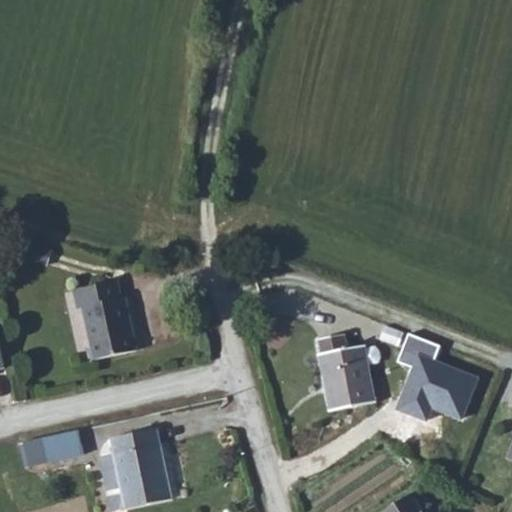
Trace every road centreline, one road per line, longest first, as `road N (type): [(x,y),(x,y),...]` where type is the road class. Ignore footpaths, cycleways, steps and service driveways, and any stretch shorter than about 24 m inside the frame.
road 1 (track): [(211,257),(210,151),(241,0)]
road 2 (residential): [(243,377),(0,427)]
road 3 (residential): [(280,511),(243,377)]
road 4 (residential): [(243,377),(211,257)]
